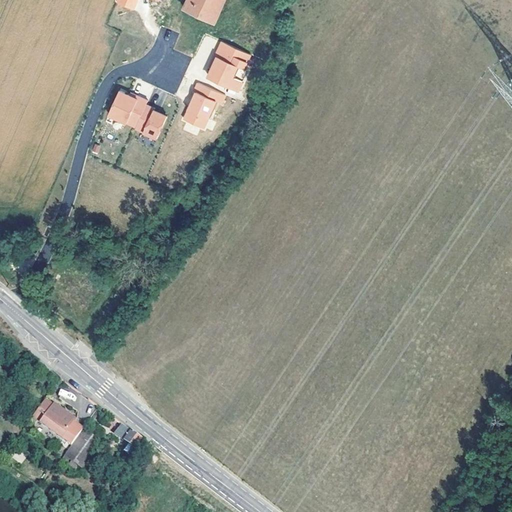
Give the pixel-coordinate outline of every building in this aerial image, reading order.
[(221,7),(223,5),(224,0),(188,0),(184,8),(214,23),(221,7)] [(226,27),(230,20),(234,12),(221,7),(214,23),(226,27)] [(175,41),(177,33),(169,31),(167,39),(175,41)] [(205,80),(238,92),(252,54),(219,42),(205,80)] [(196,83),(182,121),(206,130),(216,103),(222,106),(226,93),(196,83)] [(118,89),(106,120),(158,139),(167,115),(145,106),(147,100),(118,89)] [(73,422),(52,406),(54,403),(46,398),(31,418),(70,447),(82,431),(73,424),(73,422)] [(54,403),(52,406),(73,422),(75,420),(54,403)] [(82,431),(70,447),(62,458),(79,470),(101,439),(85,427),(82,431)] [(123,435),(127,439),(132,432),(128,429),(123,435)] [(132,432),(127,439),(125,441),(135,449),(142,440),(135,434),(132,432)]
